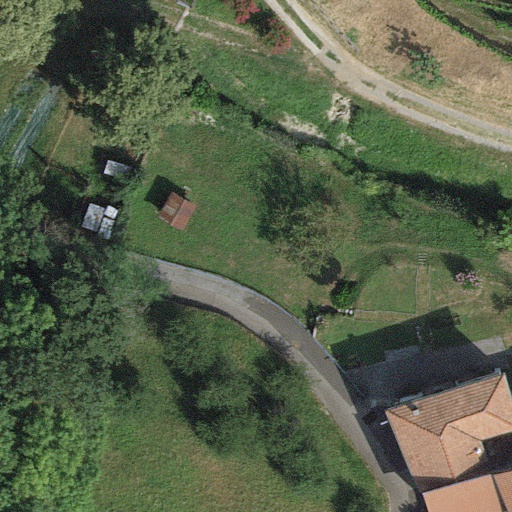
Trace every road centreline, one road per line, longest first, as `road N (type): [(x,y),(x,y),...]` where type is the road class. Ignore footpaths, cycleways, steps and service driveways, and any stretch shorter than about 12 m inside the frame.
road 1 (unclassified): [(405,511),(400,470),(346,404),(259,327),(156,292)]
road 2 (track): [(511,143),(398,116),(226,0)]
road 3 (track): [(0,228),(156,292)]
